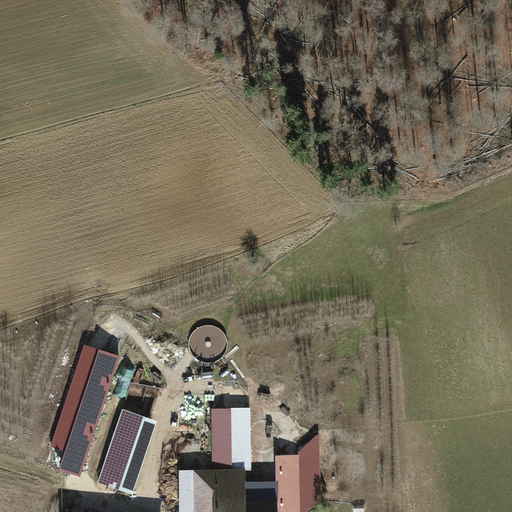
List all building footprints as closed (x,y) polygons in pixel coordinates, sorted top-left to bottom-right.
[(87,480),(119,356),(83,346),(55,450),(67,453),(62,473),(87,480)] [(165,423),(126,409),(102,479),(123,486),(141,492),(165,423)] [(194,454),(180,454),(181,510),(194,510),(194,454)] [(276,489),(275,511),(303,511),(303,455),(276,455),(276,489)] [(275,511),(276,489),(214,488),(213,511),(275,511)]
